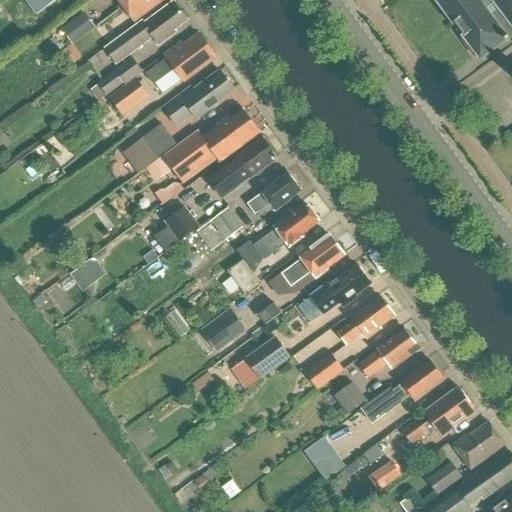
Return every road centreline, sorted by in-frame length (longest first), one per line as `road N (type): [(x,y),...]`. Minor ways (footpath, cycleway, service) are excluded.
road 1 (residential): [(511,421),(199,0)]
road 2 (secondary): [(511,248),(329,0)]
